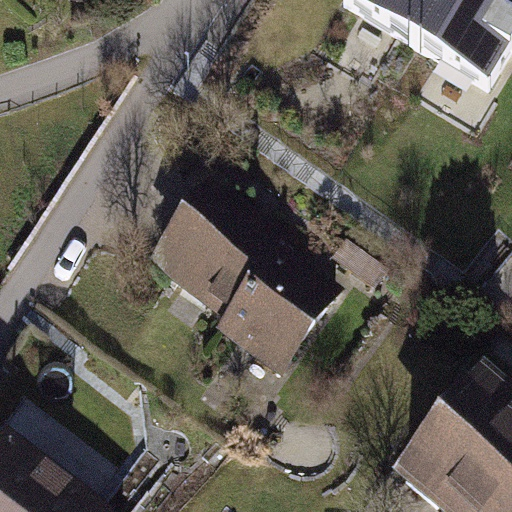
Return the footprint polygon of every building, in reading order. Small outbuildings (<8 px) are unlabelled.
[(416,49),(446,0),(347,0),(344,6),(416,49)] [(511,0),(446,0),(416,49),(489,92),(511,54),(511,0)] [(288,245),(214,194),(161,269),(231,318),(232,319),(278,255),(280,257),(288,245)] [(382,271),(349,247),(338,263),(370,287),(382,271)] [(335,296),(280,257),(278,255),(232,319),(231,318),(223,330),(280,371),(335,296)] [(406,484),(440,511),(511,511),(511,408),(486,387),(406,484)] [(91,511),(8,449),(0,459),(0,511),(91,511)]
